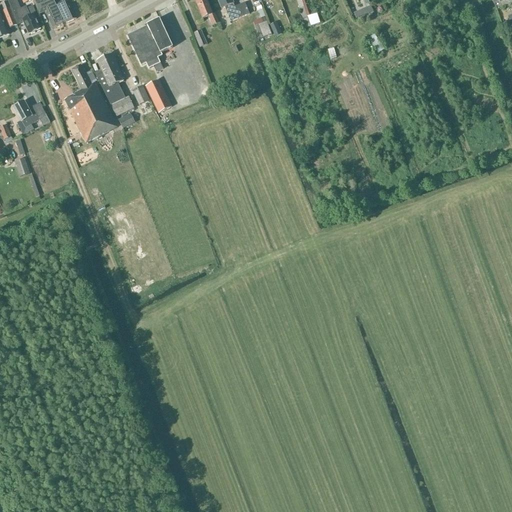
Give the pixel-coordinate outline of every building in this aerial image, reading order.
[(15,0),(7,0),(11,8),(16,24),(23,21),(29,35),(31,34),(32,34),(35,33),(35,32),(40,29),(37,22),(39,21),(32,7),(27,10),(26,7),(21,10),(15,0)] [(46,0),(43,2),(36,4),(41,14),(45,12),(53,29),(53,30),(63,25),(64,24),(53,0),(46,0)] [(58,0),(53,0),(64,24),(66,23),(66,24),(76,19),(66,0),(65,0),(60,2),(58,0)] [(213,26),(219,24),(215,14),(213,15),(206,0),(198,0),(195,1),(202,19),(209,17),(213,26)] [(231,0),(217,0),(219,4),(220,6),(222,9),(223,9),(225,8),(227,13),(228,15),(235,12),(237,18),(238,19),(240,18),(241,18),(247,15),(249,14),(245,4),(245,3),(234,8),(232,5),(234,4),(231,0)] [(295,0),(305,28),(313,26),(304,0),(295,0)] [(7,2),(0,4),(0,5),(3,12),(9,28),(17,25),(16,24),(11,8),(10,9),(7,2)] [(361,10),(364,16),(373,12),(370,6),(361,10)] [(0,38),(9,35),(3,19),(2,19),(0,14),(0,38)] [(272,36),(267,22),(266,22),(265,18),(253,22),(260,40),(272,36)] [(173,48),(159,20),(159,21),(148,26),(148,25),(147,26),(148,27),(127,36),(141,66),(146,64),(149,69),(155,66),(157,72),(163,70),(158,58),(162,56),(161,54),(173,48)] [(270,26),(275,38),(282,35),(277,23),(270,26)] [(200,48),(207,45),(201,31),(194,34),(200,48)] [(379,54),(385,49),(375,35),(369,40),(379,54)] [(118,84),(124,81),(112,55),(97,62),(103,74),(97,77),(111,105),(116,103),(116,104),(111,106),(117,117),(134,109),(128,98),(125,99),(118,84)] [(86,144),(117,128),(95,84),(91,85),(82,66),(71,71),(81,91),(73,95),(74,96),(65,100),(86,144)] [(171,107),(159,81),(146,87),(159,113),(171,107)] [(139,106),(149,100),(144,88),(133,93),(139,106)] [(29,112),(24,102),(14,108),(22,122),(25,129),(40,121),(43,127),(50,123),(40,104),(33,107),(34,110),(29,112)] [(130,114),(118,121),(123,130),(135,123),(130,114)] [(6,125),(0,127),(0,130),(4,140),(11,137),(6,125)] [(43,142),(54,137),(50,127),(39,132),(43,142)] [(25,155),(20,141),(16,142),(21,156),(25,155)] [(20,178),(30,174),(24,159),(15,162),(20,178)]
